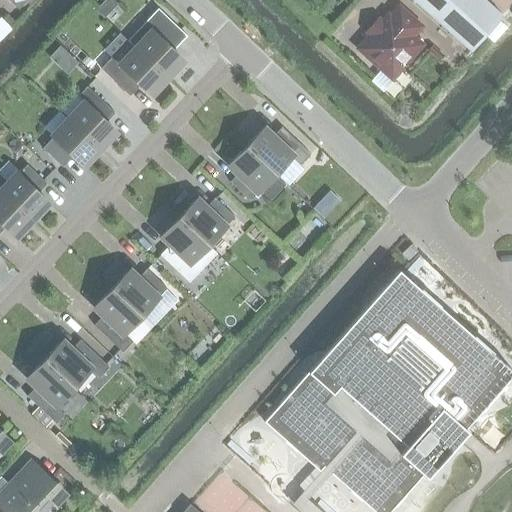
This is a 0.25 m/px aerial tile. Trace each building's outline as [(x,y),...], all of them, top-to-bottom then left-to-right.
[(7,0),(17,9),(25,0),(7,0)] [(110,0),(104,0),(94,10),(102,18),(116,5),(110,0)] [(483,0),(410,0),(469,52),(501,15),(483,0)] [(380,22),(369,35),(370,35),(358,49),(381,69),(400,68),(420,45),(410,37),(419,27),(398,8),(389,18),(387,16),(381,23),(380,22)] [(135,50),(165,77),(181,60),(172,51),(186,37),(157,9),(126,41),(135,50)] [(68,55),(59,47),(49,58),(57,66),(68,55)] [(135,50),(119,66),(111,58),(100,69),(129,96),(139,86),(148,94),(165,77),(135,50)] [(97,148),(114,131),(105,123),(114,114),(86,87),(77,97),(84,103),(68,120),(97,148)] [(81,166),(97,148),(68,120),(52,137),(41,148),(62,167),(72,157),(81,166)] [(261,129),(246,145),(276,173),(290,158),(299,165),(309,154),(301,146),(281,127),(270,138),(261,129)] [(231,161),(228,164),(237,173),(229,182),(249,201),(276,173),(246,145),(231,161)] [(1,192),(30,219),(47,202),(37,193),(46,184),(26,165),(1,192)] [(0,232),(4,228),(14,237),(30,219),(1,192),(0,192),(0,232)] [(178,218),(207,245),(234,217),(213,198),(203,209),(194,200),(178,218)] [(318,202),(312,209),(323,219),(329,213),(318,202)] [(216,254),(207,245),(178,218),(161,235),(170,244),(159,255),(188,283),(216,254)] [(401,255),(407,261),(416,252),(410,246),(401,255)] [(127,271),(110,289),(140,316),(156,299),(166,289),(145,269),(135,279),(127,271)] [(385,283),(368,302),(369,302),(329,347),(328,346),(318,358),(319,359),(296,384),(295,384),(278,403),(279,403),(263,421),(284,440),(283,441),(295,451),(296,451),(318,471),(322,466),(349,490),(348,491),(360,501),(361,500),(374,511),(388,511),(422,474),(425,477),(437,464),(438,464),(448,453),(447,452),(458,441),(467,431),(463,428),(511,373),(511,371),(491,353),(492,352),(473,335),(472,336),(438,306),(439,305),(420,288),(419,289),(397,270),(385,283)] [(123,334),(140,316),(110,289),(94,306),(103,315),(93,326),(121,353),(132,342),(123,334)] [(43,360),(72,387),(89,370),(98,378),(108,367),(79,340),(69,351),(60,342),(43,360)] [(56,405),(72,387),(43,360),(27,377),(36,386),(26,396),(54,424),(65,413),(56,405)] [(32,465),(0,498),(0,504),(8,511),(42,511),(61,493),(32,465)]
